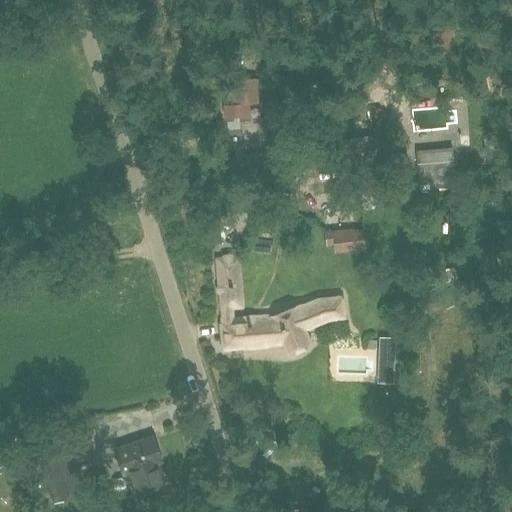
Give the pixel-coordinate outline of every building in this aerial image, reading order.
[(249,120),(247,102),(256,101),(253,78),(230,81),(233,105),(223,106),(225,118),(238,116),(239,121),(249,120)] [(382,178),(377,135),(337,140),(339,154),(365,151),(368,180),(382,178)] [(419,184),(455,180),(452,151),(416,154),(419,184)] [(409,178),(406,154),(388,155),(391,179),(409,178)] [(275,231),(289,194),(272,187),(258,225),(275,231)] [(353,230),(352,227),(323,231),(325,243),(333,242),(333,250),(365,246),(362,229),(353,230)] [(237,256),(217,257),(222,321),(221,321),(223,348),(269,344),(269,343),(283,341),(287,351),(308,343),(302,329),(330,318),(342,316),(340,298),(317,301),(303,306),(299,307),(268,320),(268,317),(232,320),(231,308),(242,307),(237,256)] [(422,290),(448,283),(444,270),(418,277),(422,290)] [(379,351),(393,351),(393,341),(379,340),(379,351)] [(52,501),(59,499),(82,491),(61,428),(38,435),(31,438),(52,501)] [(163,483),(156,462),(160,461),(151,436),(115,449),(124,472),(127,471),(135,493),(163,483)]
